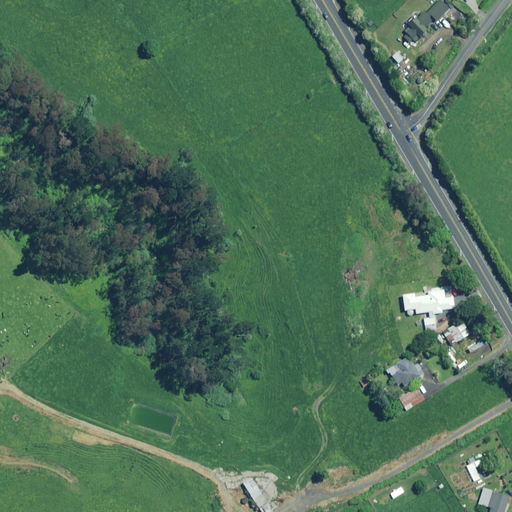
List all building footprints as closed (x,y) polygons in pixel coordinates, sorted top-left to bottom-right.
[(426,14),(432,20),(435,23),(449,9),(440,0),(426,14)] [(420,37),(426,31),(424,28),(432,20),(426,14),(424,12),(416,20),(414,18),(408,25),(410,27),(404,32),(406,34),(402,38),(408,44),(412,40),(415,42),(420,37)] [(402,60),(396,53),(391,57),(397,64),(402,60)] [(453,309),(450,289),(427,292),(428,296),(415,298),(414,294),(402,296),(404,311),(414,310),(415,315),(421,314),(424,332),(436,331),(433,315),(442,313),(441,311),(453,309)] [(469,335),(461,321),(447,329),(455,343),(469,335)] [(471,350),(469,345),(459,351),(462,356),(457,359),(460,363),(477,352),(474,348),(471,350)] [(385,371),(387,375),(389,374),(393,380),(391,382),(394,388),(401,383),(404,388),(424,375),(417,365),(414,367),(411,362),(409,364),(406,358),(385,371)] [(424,400),(418,388),(398,399),(405,411),(424,400)] [(487,462),(485,457),(474,463),(476,467),(487,462)] [(352,465),(348,463),(346,465),(343,463),(337,472),(341,474),(337,481),(341,483),(352,465)] [(250,479),(242,484),(258,508),(266,503),(250,479)] [(504,511),(509,497),(492,492),(487,507),(490,508),(489,511),(504,511)] [(333,501),(336,508),(342,505),(339,498),(333,501)] [(268,505),(267,504),(259,510),(260,511),(271,511),(278,508),(274,501),(268,505)] [(334,511),(336,511),(330,501),(310,511),(334,511)]
